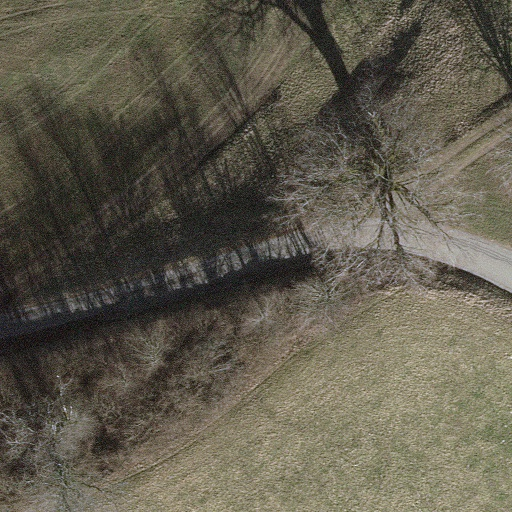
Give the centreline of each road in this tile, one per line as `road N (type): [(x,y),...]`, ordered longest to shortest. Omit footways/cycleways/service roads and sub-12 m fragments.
road 1 (unclassified): [(511,285),(403,245),(280,252),(0,322)]
road 2 (track): [(0,292),(127,216),(260,97),(317,0)]
